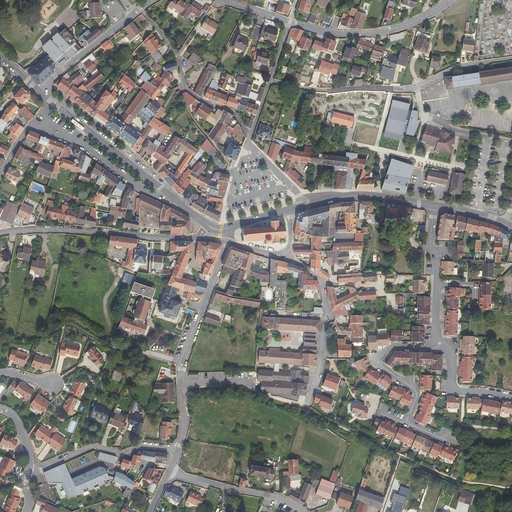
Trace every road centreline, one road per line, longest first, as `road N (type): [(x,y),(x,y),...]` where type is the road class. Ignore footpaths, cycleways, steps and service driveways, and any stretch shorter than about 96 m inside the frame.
road 1 (residential): [(0,233),(181,237)]
road 2 (residential): [(307,403),(322,357),(323,286),(279,256)]
road 3 (residential): [(178,450),(143,447),(121,455),(93,448),(28,469)]
road 4 (residential): [(439,342),(395,346),(375,357),(417,396),(405,424)]
road 5 (tertiary): [(39,92),(151,0)]
road 6 (residential): [(301,511),(277,497),(169,470)]
road 7 (residential): [(224,252),(180,383)]
road 8 (secondary): [(302,207),(362,195),(434,205)]
